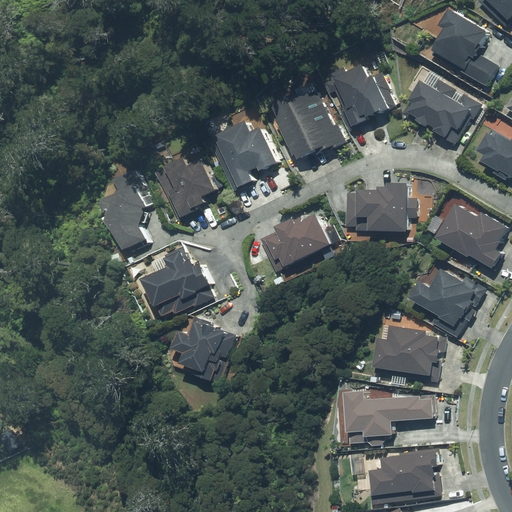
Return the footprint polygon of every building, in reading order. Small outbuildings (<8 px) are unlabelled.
[(511,0),(495,0),(511,15),(511,0)] [(486,55),(497,31),(467,16),(451,48),(475,61),(469,73),(493,85),(504,64),(486,55)] [(437,53),(446,38),(426,26),(417,41),(437,53)] [(394,66),(387,52),(379,55),(385,69),(394,66)] [(335,75),(360,127),(402,107),(394,91),(396,90),(387,72),(377,77),(371,65),(351,75),(348,68),(335,75)] [(457,90),(456,92),(442,83),(445,78),(434,71),(428,81),(416,101),(421,104),(416,113),(426,118),(425,120),(437,127),(438,126),(442,128),(440,131),(451,137),(450,139),(460,145),(475,119),(478,120),(485,107),(466,96),(457,90)] [(343,147),(353,143),(343,124),(340,125),(323,90),(307,98),(305,93),(277,106),(305,162),(334,147),(335,149),(343,146),(343,147)] [(202,122),(209,138),(236,126),(229,110),(202,122)] [(254,121),(214,139),(239,192),(262,181),(258,172),(267,168),(268,171),(286,163),(269,128),(259,132),(254,121)] [(511,137),(497,129),(486,151),(491,154),(488,160),(507,170),(508,168),(511,170),(511,137)] [(166,171),(189,219),(202,212),(201,210),(214,203),(211,197),(225,191),(209,160),(197,166),(193,158),(166,171)] [(111,201),(134,250),(155,240),(148,225),(154,207),(159,204),(142,169),(123,179),(129,192),(111,201)] [(352,193),(351,230),(415,231),(415,218),(422,218),(423,198),(416,198),(416,183),(395,183),(395,187),(386,187),(386,190),(367,190),(367,194),(352,193)] [(464,204),(453,222),(441,215),(432,229),(445,236),(444,238),(478,258),(479,256),(501,269),(511,249),(511,239),(509,238),(511,233),(511,225),(489,212),(486,217),(464,204)] [(265,240),(281,273),(339,245),(325,214),(311,221),(310,217),(302,221),(301,219),(283,227),(285,230),(265,240)] [(152,279),(170,317),(180,312),(181,315),(201,306),(201,307),(220,298),(215,287),(219,285),(209,263),(203,266),(200,259),(195,261),(188,247),(171,256),(176,267),(152,279)] [(438,288),(427,281),(418,298),(449,316),(448,318),(460,324),(455,331),(464,336),(473,319),(475,320),(493,289),(487,285),(484,289),(449,269),(438,288)] [(211,378),(226,383),(242,335),(224,329),(225,327),(216,324),(217,322),(214,322),(199,317),(194,332),(188,331),(182,349),(195,353),(192,364),(213,371),(211,378)] [(385,338),(380,373),(443,382),(446,363),(448,363),(451,337),(435,335),(436,331),(399,326),(397,340),(385,338)] [(352,392),(356,433),(372,432),(372,438),(402,435),(400,422),(442,418),(440,394),(374,400),(373,390),(352,392)] [(376,487),(378,504),(447,496),(444,466),(447,465),(445,448),(403,453),(404,456),(389,458),(390,469),(378,471),(380,487),(376,487)]
